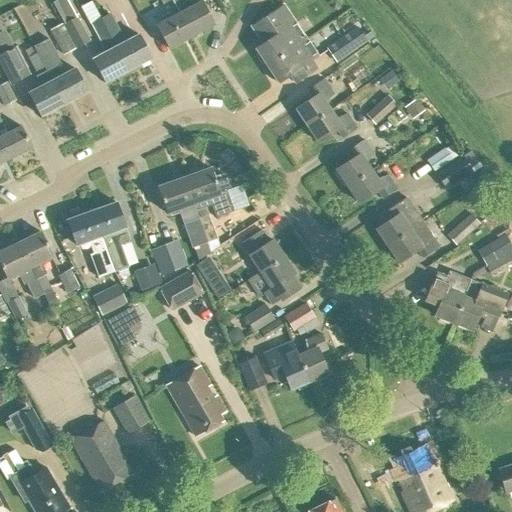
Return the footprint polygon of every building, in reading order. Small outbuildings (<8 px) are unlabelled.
[(57,0),(52,3),(76,49),(89,42),(65,0),(57,0)] [(183,0),(171,0),(179,14),(191,37),(214,25),(202,1),(188,8),(183,0)] [(255,50),(266,66),(306,40),(282,5),(251,26),(258,37),(261,35),(266,42),(255,50)] [(170,18),(156,26),(168,49),(191,37),(179,14),(170,18)] [(124,42),(116,29),(109,15),(101,20),(115,47),(128,70),(151,58),(138,35),(124,42)] [(115,47),(101,20),(92,24),(99,37),(107,51),(92,59),(105,83),(128,70),(115,47)] [(49,30),(62,56),(74,50),(61,24),(49,30)] [(367,42),(374,38),(370,32),(363,37),(357,28),(326,49),(335,63),(367,42)] [(48,39),(33,47),(37,54),(44,67),(46,71),(51,80),(51,81),(64,104),(87,92),(74,69),(62,75),(57,65),(60,63),(48,39)] [(306,40),(266,66),(278,83),(289,75),(294,83),(316,69),(311,62),(318,57),(306,40)] [(17,46),(0,55),(0,62),(12,85),(32,75),(17,46)] [(37,54),(28,58),(35,72),(44,67),(37,54)] [(390,71),(381,78),(389,89),(398,82),(390,71)] [(307,126),(330,111),(325,103),(333,94),(323,80),(309,89),(314,97),(296,110),(307,126)] [(43,85),(28,93),(41,117),(64,104),(51,81),(43,85)] [(6,83),(0,86),(0,101),(3,108),(15,101),(6,83)] [(365,116),(374,126),(396,105),(388,95),(365,116)] [(404,108),(412,120),(423,112),(415,100),(404,108)] [(330,111),(307,126),(318,143),(336,131),(341,138),(356,129),(346,114),(335,118),(330,111)] [(20,126),(0,136),(0,149),(6,161),(31,148),(20,126)] [(336,170),(347,187),(371,172),(365,163),(373,154),(364,141),(349,150),(355,158),(336,170)] [(451,146),(447,148),(444,150),(444,149),(426,161),(434,173),(452,161),(452,160),(458,156),(451,146)] [(462,156),(435,174),(444,190),(472,172),(462,156)] [(211,169),(184,178),(193,204),(198,219),(208,215),(206,207),(211,205),(215,218),(248,206),(241,186),(231,190),(227,180),(216,184),(211,169)] [(371,172),(347,187),(358,204),(377,191),(382,199),(397,189),(387,176),(376,180),(371,172)] [(184,178),(157,188),(166,213),(177,209),(183,224),(188,222),(198,219),(193,204),(184,178)] [(376,230),(387,246),(410,231),(423,222),(407,198),(404,200),(383,214),(388,222),(376,230)] [(116,203),(91,212),(100,237),(106,252),(111,266),(113,271),(128,266),(120,245),(127,243),(128,239),(124,228),(125,228),(116,203)] [(470,214),(446,235),(455,246),(480,225),(480,226),(492,216),(483,206),(471,215),(470,214)] [(100,237),(91,212),(67,221),(76,246),(88,241),(92,253),(89,255),(97,277),(113,271),(111,266),(106,252),(100,237)] [(198,219),(188,222),(192,232),(193,234),(213,227),(208,215),(198,219)] [(410,231),(387,246),(398,263),(417,250),(422,258),(439,247),(423,222),(410,231)] [(213,227),(193,234),(197,246),(206,243),(217,239),(213,227)] [(249,256),(260,273),(283,257),(272,241),(269,243),(261,231),(242,243),(250,255),(249,256)] [(44,273),(39,263),(52,256),(41,233),(18,244),(29,267),(42,293),(50,309),(55,319),(65,314),(63,309),(60,310),(58,305),(43,274),(44,273)] [(487,245),(496,261),(511,251),(511,247),(504,235),(487,245)] [(42,293),(29,267),(18,244),(0,252),(0,266),(6,279),(21,271),(27,282),(34,297),(42,293)] [(160,276),(173,271),(169,260),(164,245),(151,250),(160,276)] [(511,253),(486,267),(491,276),(511,264),(511,253)] [(283,257),(260,273),(247,281),(258,299),(264,295),(270,303),(279,298),(280,301),(299,288),(291,276),(294,274),(283,257)] [(203,263),(197,267),(204,278),(215,271),(213,268),(208,260),(203,263)] [(153,265),(133,272),(140,291),(160,284),(153,265)] [(57,276),(66,294),(79,287),(70,269),(57,276)] [(192,271),(160,289),(173,312),(205,294),(192,271)] [(453,324),(470,281),(448,273),(446,278),(435,273),(425,301),(439,306),(435,317),(438,319),(438,321),(447,325),(447,324),(449,323),(453,324)] [(507,295),(470,281),(453,324),(472,332),(480,311),(498,317),(507,295)] [(118,284),(93,297),(103,317),(128,304),(118,284)] [(0,296),(0,318),(9,314),(0,296)] [(18,297),(5,303),(14,322),(27,315),(18,297)] [(109,318),(124,342),(148,326),(133,303),(109,318)] [(305,304),(284,317),(293,331),(314,318),(305,304)] [(267,305),(245,317),(254,333),(276,320),(267,305)] [(260,331),(264,339),(282,327),(278,320),(260,331)] [(232,330),(226,334),(233,345),(244,338),(240,332),(232,330)] [(298,356),(309,382),(327,374),(318,353),(327,350),(320,334),(305,340),(307,352),(298,356)] [(273,379),(284,374),(290,390),(309,382),(298,356),(297,357),(290,341),(262,353),(273,379)] [(25,381),(72,363),(67,348),(20,366),(25,381)] [(257,358),(239,365),(251,392),(268,385),(257,358)] [(225,412),(199,367),(165,385),(195,437),(201,434),(223,422),(219,416),(225,412)] [(128,434),(149,422),(134,396),(113,408),(128,434)] [(17,417),(23,427),(37,454),(51,446),(31,410),(17,417)] [(133,473),(103,421),(70,440),(100,491),(133,473)] [(410,511),(428,511),(452,501),(425,445),(395,459),(399,466),(391,470),(410,511)] [(65,511),(66,509),(69,507),(46,468),(35,474),(17,446),(0,457),(0,472),(5,480),(10,477),(24,502),(28,500),(34,511),(65,511)] [(511,465),(498,470),(505,493),(511,490),(511,465)] [(340,511),(334,500),(309,511),(340,511)]
